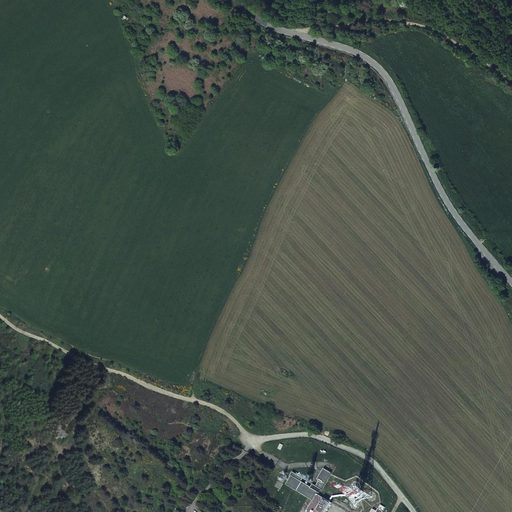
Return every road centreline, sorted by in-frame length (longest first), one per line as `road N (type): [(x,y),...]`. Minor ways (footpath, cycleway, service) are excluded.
road 1 (track): [(193,399),(201,354),(273,185),(344,79),(340,62),(286,43),(265,22)]
road 2 (unclassified): [(236,0),(280,30),(375,64),(451,208),(511,282)]
road 3 (track): [(0,316),(86,361),(218,408),(251,438)]
road 4 (track): [(293,33),(341,20),(422,25),(511,83)]
